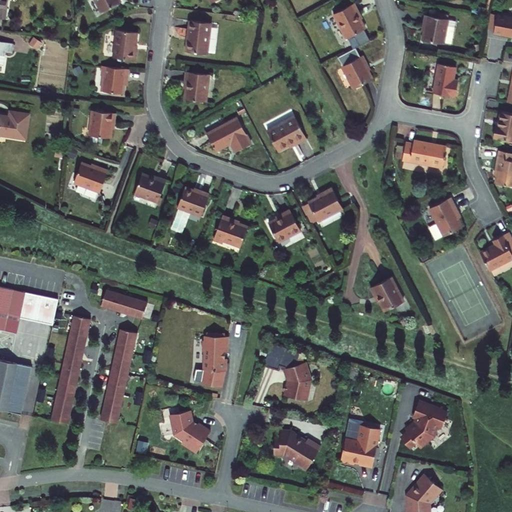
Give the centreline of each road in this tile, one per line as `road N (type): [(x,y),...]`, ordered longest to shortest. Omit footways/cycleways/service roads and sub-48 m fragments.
road 1 (residential): [(162,0),(152,92),(161,125),(181,152),(263,182),(336,154)]
road 2 (residential): [(0,484),(97,475),(219,498)]
road 3 (residential): [(219,498),(239,412),(315,427)]
road 4 (residential): [(336,154),(363,218),(346,298)]
